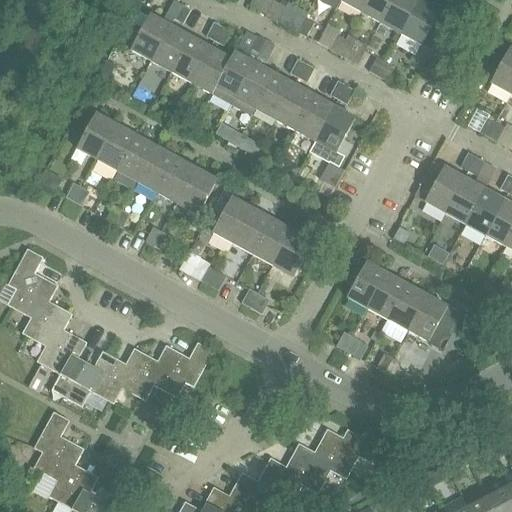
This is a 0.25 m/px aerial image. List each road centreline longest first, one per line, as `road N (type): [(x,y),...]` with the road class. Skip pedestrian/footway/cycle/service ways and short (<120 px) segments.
road 1 (unclassified): [(283,357),(54,230),(0,211)]
road 2 (residential): [(283,357),(414,111)]
road 3 (residential): [(414,111),(233,12),(229,19),(195,0)]
road 4 (unclassified): [(511,372),(458,401),(411,412),(364,402),(283,357)]
road 5 (residential): [(150,511),(172,484),(246,430),(283,357)]
